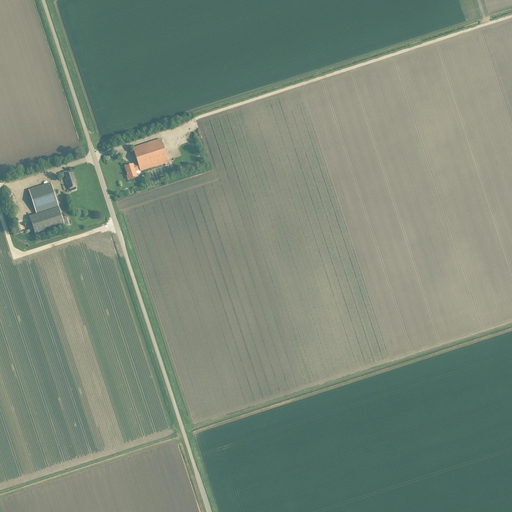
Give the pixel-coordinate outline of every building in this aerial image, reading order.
[(170,163),(170,160),(168,161),(161,139),(133,149),(138,164),(134,166),(135,171),(140,170),(141,171),(168,162),(169,164),(170,163)] [(134,166),(133,164),(125,167),(128,175),(127,175),(127,176),(128,180),(137,177),(135,171),(134,166)] [(70,189),(71,191),(77,190),(76,187),(77,187),(74,180),(76,180),(73,173),(66,175),(67,179),(65,179),(67,186),(68,185),(70,189)] [(37,215),(59,208),(51,183),(29,190),(37,215)] [(59,208),(37,215),(30,217),(36,236),(65,227),(59,208)]
